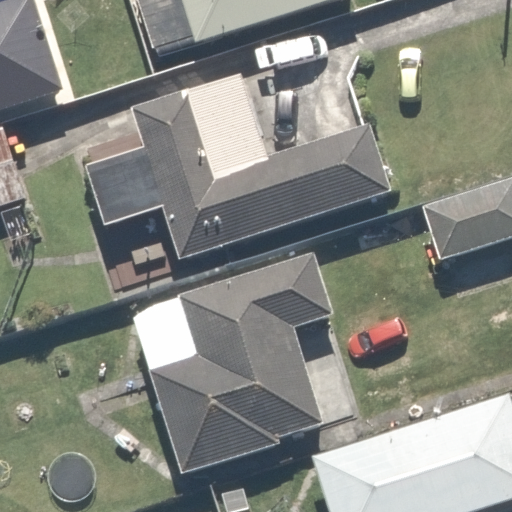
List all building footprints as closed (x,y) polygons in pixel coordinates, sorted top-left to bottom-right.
[(142,82),(343,29),(333,0),(148,0),(114,11),(142,82)] [(165,295),(382,227),(360,158),(262,189),(236,105),(111,143),(124,182),(74,197),(94,262),(149,245),(165,295)] [(0,192),(0,229),(10,227),(0,192)] [(485,221),(394,250),(409,296),(500,267),(485,221)] [(305,280),(112,341),(166,511),(178,511),(278,481),(270,455),(308,443),(275,338),(319,324),(305,280)] [(511,511),(511,452),(508,437),(317,485),(323,511),(511,511)]
